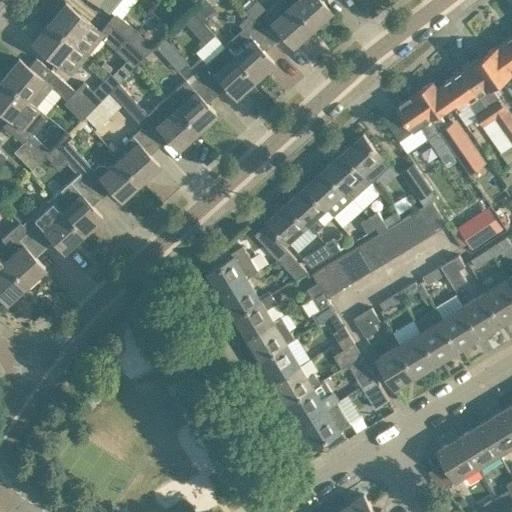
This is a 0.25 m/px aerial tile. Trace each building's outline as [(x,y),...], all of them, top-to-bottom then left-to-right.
[(98,0),(109,9),(116,0),(98,0)] [(311,27),(287,0),(276,0),(267,9),(257,0),(253,0),(244,9),(248,14),(256,23),(273,41),(282,33),(292,44),(311,27)] [(287,0),(311,27),(331,9),(322,0),(287,0)] [(65,1),(48,20),(88,53),(101,37),(115,48),(125,37),(106,22),(100,30),(65,1)] [(126,38),(144,56),(153,47),(135,29),(114,12),(106,22),(125,37),(126,38)] [(224,45),(254,78),(273,61),(264,50),(273,41),(256,23),(248,14),(238,23),(243,28),(224,45)] [(71,73),(88,53),(48,20),(32,40),(71,73)] [(196,47),(205,58),(224,42),(216,32),(196,47)] [(164,36),(155,44),(167,57),(175,48),(164,36)] [(126,38),(119,45),(129,56),(127,58),(134,65),(144,56),(126,38)] [(511,47),(506,38),(484,53),(502,79),(511,72),(511,47)] [(199,74),(216,93),(225,84),(235,95),(254,78),(224,45),(205,62),(200,56),(190,64),(195,70),(199,74)] [(462,68),(495,116),(511,140),(511,113),(496,91),(493,86),(502,79),(484,53),(462,68)] [(2,77),(36,105),(52,84),(42,76),(18,57),(2,77)] [(125,60),(112,73),(119,80),(134,65),(127,58),(125,60)] [(510,164),(511,162),(511,140),(495,116),(462,68),(444,80),(458,100),(462,107),(469,102),(484,124),(484,125),(502,151),(501,151),(510,164)] [(166,96),(170,100),(197,129),(216,112),(206,101),(216,93),(199,74),(195,70),(186,79),(185,78),(166,96)] [(110,72),(92,89),(101,99),(108,91),(119,80),(112,73),(110,71),(110,72)] [(40,109),(36,105),(2,77),(0,78),(0,108),(24,128),(40,109)] [(433,79),(415,91),(466,167),(479,158),(452,119),(447,123),(440,113),(458,100),(444,80),(437,85),(433,79)] [(83,80),(74,88),(75,89),(92,107),(101,99),(92,89),(83,80)] [(64,98),(62,100),(80,119),(83,116),(84,115),(92,107),(75,89),(74,88),(64,98)] [(92,107),(84,115),(97,128),(120,104),(108,91),(101,99),(92,107)] [(456,154),(457,153),(446,137),(415,91),(396,104),(414,130),(425,123),(433,133),(428,136),(455,175),(465,168),(456,154)] [(142,107),(132,115),(147,131),(158,144),(168,136),(178,147),(197,129),(170,100),(166,96),(147,112),(142,107)] [(127,146),(117,156),(140,181),(159,164),(149,153),(158,144),(147,131),(139,138),(133,133),(123,142),(127,146)] [(22,141),(40,159),(49,150),(31,132),(22,141)] [(368,176),(372,180),(391,163),(383,154),(364,132),(345,149),(364,171),(368,176)] [(93,168),(68,139),(59,148),(79,171),(101,196),(111,187),(120,198),(140,181),(117,156),(106,166),(104,164),(98,164),(93,168)] [(31,168),(40,159),(22,141),(13,150),(31,168)] [(349,193),(353,197),(372,180),(368,176),(364,171),(345,149),(326,166),(346,188),(349,193)] [(420,168),(415,160),(401,169),(420,197),(434,188),(420,168)] [(307,184),(326,205),(327,205),(335,213),(353,197),(349,193),(346,188),(326,166),(307,184)] [(50,197),(82,232),(102,215),(92,204),(101,196),(79,171),(50,197)] [(288,200),(308,222),(315,231),(325,222),(317,214),(326,205),(307,184),(288,200)] [(30,215),(22,223),(44,247),(53,239),(63,250),(82,232),(50,197),(49,196),(29,214),(30,215)] [(420,207),(434,231),(447,223),(432,199),(420,207)] [(288,240),(308,222),(288,200),(268,218),(288,240)] [(458,225),(472,247),(503,227),(489,204),(458,225)] [(503,206),(496,210),(503,221),(510,216),(503,206)] [(420,207),(372,236),(386,260),(434,231),(420,207)] [(369,215),(376,226),(399,212),(397,210),(383,218),(378,210),(369,215)] [(355,239),(376,226),(369,215),(347,229),(355,239)] [(12,250),(3,259),(25,284),(44,266),(35,256),(44,247),(22,223),(20,221),(1,237),(12,250)] [(256,233),(280,259),(290,250),(266,224),(256,233)] [(511,242),(507,235),(488,247),(494,255),(511,242)] [(360,243),(375,267),(386,260),(372,236),(360,243)] [(325,242),(332,253),(341,247),(335,237),(325,242)] [(312,265),(332,253),(325,242),(303,255),(312,265)] [(348,250),(363,274),(375,267),(360,243),(348,250)] [(208,269),(222,292),(248,276),(259,269),(243,244),(231,251),(233,254),(208,269)] [(476,266),(494,255),(488,247),(471,258),(476,266)] [(308,270),(290,250),(280,259),(297,276),(308,270)] [(336,257),(351,281),(363,274),(348,250),(336,257)] [(459,253),(440,264),(445,272),(464,261),(459,253)] [(3,259),(0,255),(0,297),(4,302),(25,284),(3,259)] [(324,264),(339,288),(351,281),(336,257),(324,264)] [(307,287),(313,296),(323,289),(325,292),(327,295),(339,288),(324,264),(312,272),(317,281),(307,287)] [(428,283),(445,272),(440,264),(423,275),(428,283)] [(222,292),(235,313),(262,298),(261,297),(248,276),(222,292)] [(486,290),(504,319),(511,314),(511,284),(508,277),(486,290)] [(416,279),(397,290),(402,299),(421,287),(416,279)] [(337,311),(327,295),(325,292),(323,289),(313,296),(302,302),(309,314),(312,312),(318,322),(337,311)] [(385,309),(402,299),(397,290),(380,301),(385,309)] [(465,303),(482,332),(504,319),(486,290),(465,303)] [(262,298),(235,313),(248,335),(277,318),(270,306),(278,302),(272,292),(262,298)] [(443,316),(461,346),(482,332),(465,303),(443,316)] [(377,314),(372,305),(354,316),(359,325),(377,314)] [(248,335),(261,357),(288,341),(295,336),(282,315),(277,318),(248,335)] [(421,329),(439,359),(461,346),(443,316),(421,329)] [(333,331),(339,339),(350,332),(345,324),(333,331)] [(400,343),(418,372),(439,359),(421,329),(400,343)] [(349,363),(363,354),(355,342),(356,341),(350,332),(339,339),(344,348),(334,354),(343,367),(349,363)] [(261,357),(274,378),(301,363),(288,341),(261,357)] [(396,385),(418,372),(400,343),(378,356),(396,385)] [(362,385),(365,383),(376,376),(363,354),(349,363),(357,376),(362,385)] [(301,363),(274,378),(288,400),(320,380),(315,371),(308,375),(301,363)] [(390,397),(376,376),(365,383),(363,385),(376,406),(390,397)] [(325,377),(320,380),(288,400),(301,422),(327,406),(338,399),(325,377)] [(327,406),(301,422),(314,444),(351,421),(338,399),(327,406)] [(511,402),(502,409),(511,424),(511,402)] [(481,421),(499,452),(511,443),(511,424),(502,409),(481,421)] [(460,434),(478,464),(499,452),(481,421),(460,434)] [(456,478),(478,464),(460,434),(438,447),(456,478)] [(510,487),(497,495),(503,505),(511,499),(511,478),(507,482),(510,487)] [(342,506),(345,511),(376,511),(365,493),(342,506)] [(490,511),(503,505),(497,495),(469,511),(490,511)]
